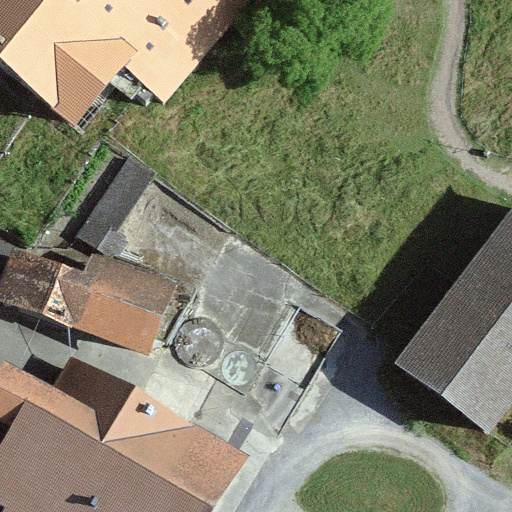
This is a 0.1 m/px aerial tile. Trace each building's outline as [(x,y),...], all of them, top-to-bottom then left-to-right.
[(0,0),(0,69),(66,124),(118,62),(165,101),(249,0),(0,0)] [(113,243),(154,164),(129,151),(88,230),(113,243)] [(511,200),(390,360),(486,433),(511,399),(511,200)] [(81,273),(10,247),(0,273),(0,303),(147,358),(174,285),(89,253),(81,273)] [(0,362),(0,426),(2,427),(0,431),(0,511),(194,511),(202,500),(210,507),(245,455),(67,356),(48,388),(0,362)]
